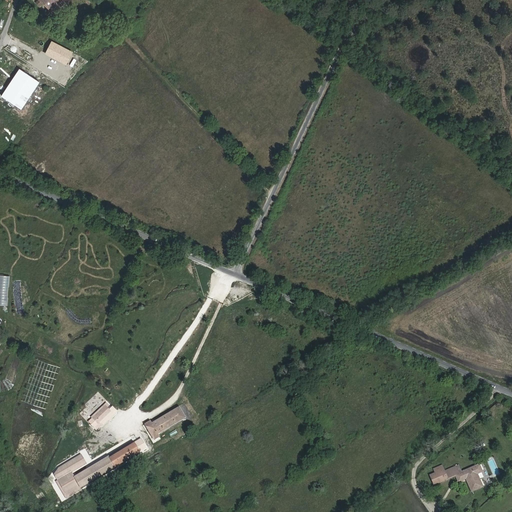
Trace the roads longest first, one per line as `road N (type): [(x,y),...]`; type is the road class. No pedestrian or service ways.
road 1 (unclassified): [(234,275),(341,50),(384,0)]
road 2 (tertiary): [(511,395),(234,275)]
road 3 (tertiary): [(234,275),(0,174)]
road 4 (unknown): [(158,415),(185,388),(234,275)]
